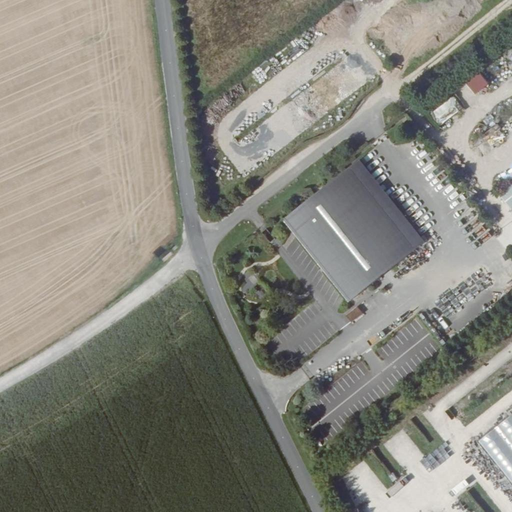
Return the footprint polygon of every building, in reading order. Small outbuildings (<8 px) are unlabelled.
[(476,70),(463,80),(474,94),(488,83),(476,70)] [(436,124),(462,111),(455,97),(429,110),(436,124)] [(433,241),(369,158),(301,211),(366,293),(433,241)] [(356,306),(344,315),(350,323),(362,313),(356,306)] [(511,411),(477,438),(511,485),(511,411)] [(436,474),(452,455),(441,445),(425,464),(436,474)] [(346,483),(354,501),(360,498),(352,480),(346,483)]
